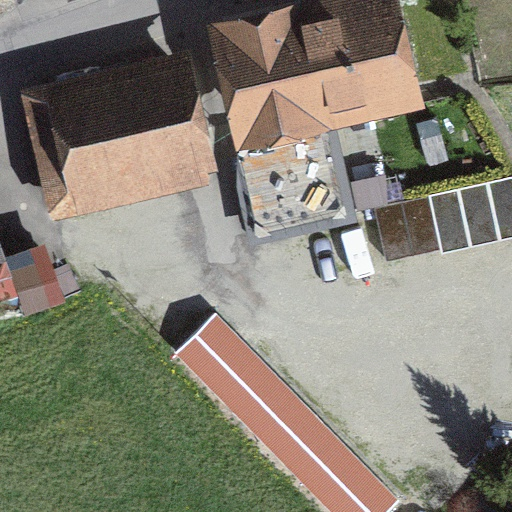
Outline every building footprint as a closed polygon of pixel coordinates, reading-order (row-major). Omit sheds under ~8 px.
[(405,83),(385,0),(379,0),(225,32),(245,120),(313,104),(316,116),(329,113),(326,101),(405,83)] [(182,71),(135,81),(134,77),(103,84),(104,88),(30,105),(51,195),(82,188),(79,174),(200,147),(182,71)] [(238,147),(257,230),(345,210),(326,127),(238,147)] [(511,173),(374,205),(386,259),(511,234),(511,173)] [(26,310),(61,297),(44,251),(10,264),(26,310)] [(176,349),(335,511),(383,511),(397,498),(214,311),(176,349)]
